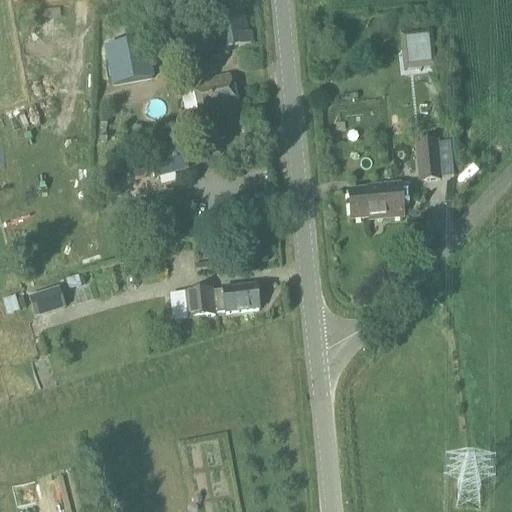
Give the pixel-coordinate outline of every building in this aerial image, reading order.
[(155,19),(193,11),(190,0),(187,0),(153,8),(155,19)] [(210,17),(216,53),(253,46),(251,34),(243,35),(239,12),(210,17)] [(146,42),(105,50),(112,88),(154,80),(146,42)] [(192,86),(204,145),(223,140),(220,123),(219,123),(218,118),(237,114),(230,78),(192,86)] [(438,183),(434,144),(414,146),(418,185),(438,183)] [(451,144),(434,146),(438,181),(454,179),(451,144)] [(148,159),(153,178),(185,171),(180,152),(148,159)] [(403,220),(399,187),(375,189),(375,191),(348,194),(351,223),(378,221),(378,223),(403,220)] [(222,294),(211,295),(211,293),(185,295),(188,320),(215,317),(214,315),(225,314),(226,316),(258,313),(256,288),(222,291),(222,294)] [(29,300),(35,319),(64,310),(58,291),(29,300)]
